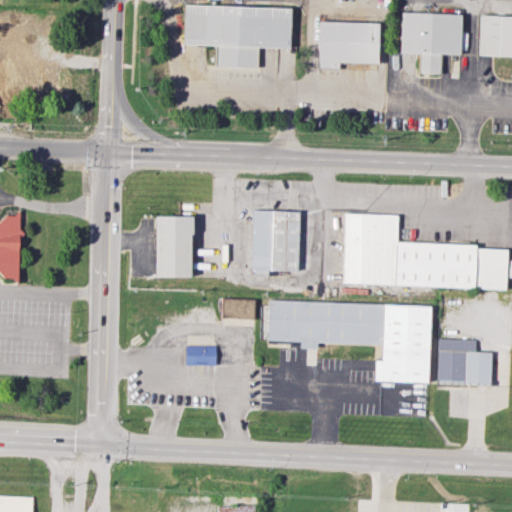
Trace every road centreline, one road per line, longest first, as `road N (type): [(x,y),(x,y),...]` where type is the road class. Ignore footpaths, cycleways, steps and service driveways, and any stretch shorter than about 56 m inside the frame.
road 1 (trunk): [(511,168),(0,150)]
road 2 (secondary): [(115,0),(100,352),(104,445)]
road 3 (trunk): [(291,161),(149,136),(128,117),(113,71)]
road 4 (trunk): [(323,454),(511,463)]
road 5 (trunk): [(165,448),(323,454)]
